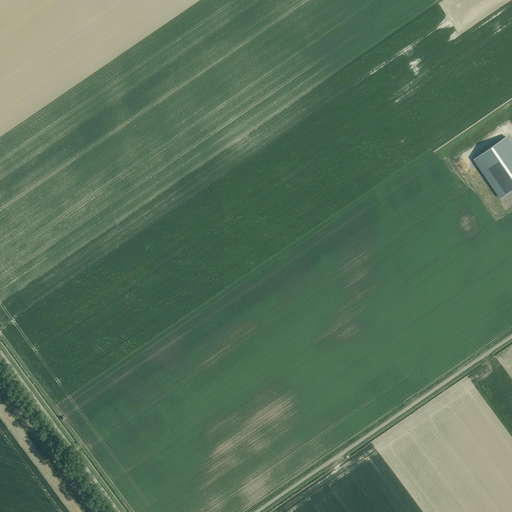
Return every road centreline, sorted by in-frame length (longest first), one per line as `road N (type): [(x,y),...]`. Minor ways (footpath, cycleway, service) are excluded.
road 1 (unclassified): [(258,511),(511,336)]
road 2 (track): [(0,350),(119,511)]
